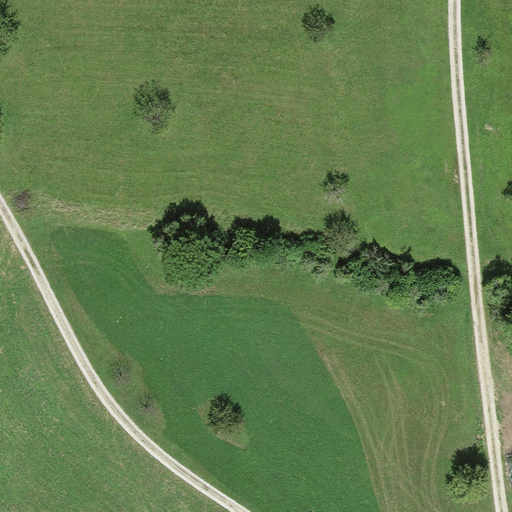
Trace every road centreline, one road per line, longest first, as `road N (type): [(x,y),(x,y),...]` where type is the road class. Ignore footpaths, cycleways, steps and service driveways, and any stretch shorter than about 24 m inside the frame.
road 1 (track): [(502,511),(452,0)]
road 2 (track): [(241,511),(164,467),(125,431),(63,336),(0,214)]
